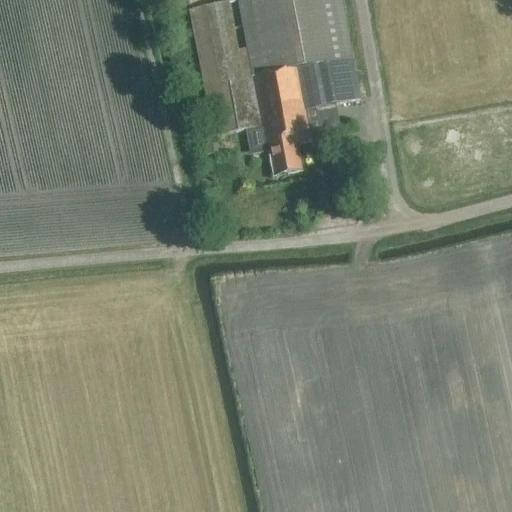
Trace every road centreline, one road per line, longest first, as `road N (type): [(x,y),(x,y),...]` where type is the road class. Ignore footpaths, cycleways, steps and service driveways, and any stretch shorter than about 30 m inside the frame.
road 1 (unclassified): [(0,273),(359,252),(511,210)]
road 2 (unknown): [(360,0),(400,241)]
